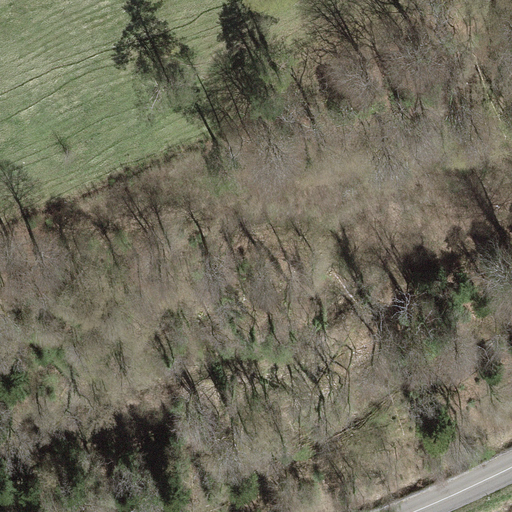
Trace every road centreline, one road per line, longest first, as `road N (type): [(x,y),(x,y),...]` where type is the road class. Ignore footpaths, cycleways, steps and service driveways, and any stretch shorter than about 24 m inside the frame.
road 1 (track): [(0,436),(289,339),(511,224)]
road 2 (track): [(511,296),(412,373)]
